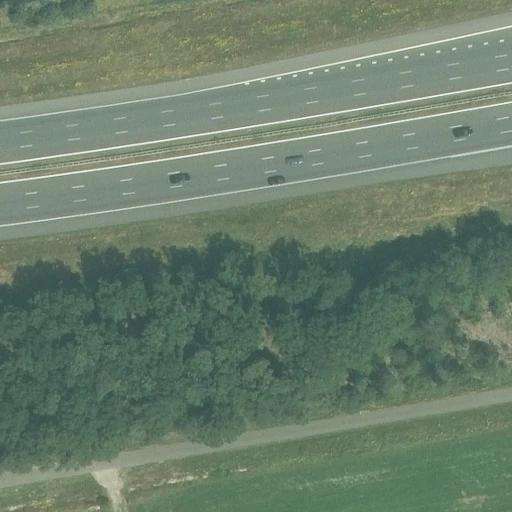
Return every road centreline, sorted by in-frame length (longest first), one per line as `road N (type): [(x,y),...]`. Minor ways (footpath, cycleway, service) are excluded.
road 1 (unclassified): [(0,476),(511,392)]
road 2 (motorway): [(0,205),(511,124)]
road 3 (motorway): [(511,61),(0,142)]
